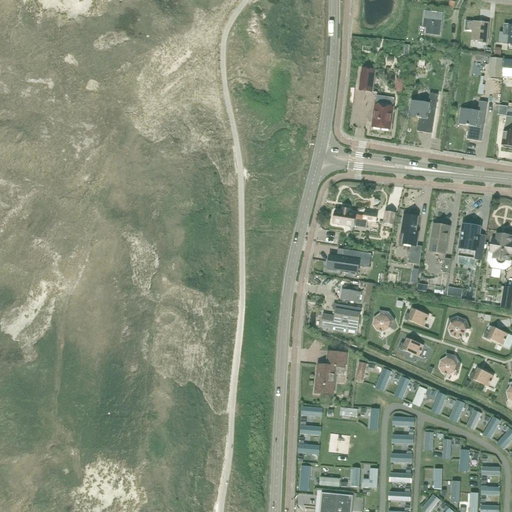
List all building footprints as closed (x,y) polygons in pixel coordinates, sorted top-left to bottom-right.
[(426,13),(426,12),(425,12),(423,28),(424,28),(424,27),(426,27),(425,34),(439,35),(440,29),(442,14),(441,13),(441,15),(426,13)] [(466,21),(465,31),(473,32),(472,40),(478,41),(478,42),(486,43),(488,24),(482,23),(482,20),(481,20),(481,23),(474,23),(474,22),(466,21)] [(500,33),(499,42),(508,43),(511,43),(511,25),(510,26),(509,26),(509,25),(509,26),(504,25),(504,34),(503,34),(500,33)] [(501,78),(502,59),(490,58),(488,77),(501,78)] [(511,60),(506,60),(504,59),(502,74),(511,74),(511,60)] [(372,92),(375,71),(362,69),(359,91),(372,92)] [(435,112),(438,95),(430,94),(428,104),(415,102),(414,108),(411,108),(410,117),(419,119),(417,132),(431,134),(434,116),(432,116),(433,112),(435,112)] [(375,105),(372,128),(390,130),(393,108),(392,107),(394,99),(377,96),(376,105),(375,105)] [(485,120),(487,103),(479,102),(477,112),(464,110),(463,116),(460,116),(459,125),(468,127),(466,140),(481,142),(484,124),(482,124),(483,120),(485,120)] [(498,115),(506,117),(508,107),(499,105),(498,115)] [(511,117),(506,117),(502,145),(504,145),(504,147),(508,148),(508,146),(511,146),(511,117)] [(349,215),(349,211),(342,209),(341,214),(335,213),(333,224),(342,225),(342,226),(344,227),(345,226),(354,227),(366,229),(367,221),(376,223),(377,215),(364,213),(363,221),(355,220),(355,216),(349,215)] [(393,225),(395,214),(386,212),(384,224),(393,225)] [(415,233),(418,218),(404,216),(402,228),(402,231),(405,232),(403,244),(411,245),(408,264),(419,265),(421,251),(415,250),(418,233),(415,233)] [(445,255),(450,227),(433,225),(429,252),(445,255)] [(478,240),(480,228),(463,225),(458,257),(482,260),(485,241),(478,240)] [(489,252),(487,262),(491,268),(504,270),(510,266),(510,265),(511,264),(511,261),(509,261),(509,260),(510,253),(511,253),(511,244),(511,245),(511,239),(511,237),(497,235),(496,241),(492,240),(491,252),(489,252)] [(330,256),(328,269),(330,270),(346,272),(345,277),(357,278),(358,267),(369,268),(371,254),(344,250),(343,258),(330,256)] [(449,274),(451,260),(445,259),(442,273),(449,274)] [(357,293),(358,288),(352,287),(351,292),(342,290),(341,300),(358,303),(360,293),(357,293)] [(462,290),(449,288),(448,296),(462,298),(462,290)] [(510,309),(511,295),(511,288),(504,288),(501,307),(510,309)] [(348,310),(349,308),(334,305),(333,314),(335,314),(335,318),(331,319),(326,316),(325,316),(323,315),(322,323),(321,327),(329,328),(329,330),(355,335),(359,310),(351,308),(350,310),(348,310)] [(426,322),(428,316),(411,309),(409,315),(407,314),(404,320),(411,323),(411,322),(424,327),(425,323),(426,323),(427,322),(426,322)] [(394,321),(389,313),(379,311),(379,312),(380,315),(374,319),(373,325),(377,331),(379,331),(379,333),(381,333),(381,332),(384,332),(389,328),(392,330),(392,331),(393,331),(394,321)] [(470,330),(466,321),(457,317),(448,320),(448,321),(449,321),(451,324),(449,330),(451,336),(457,339),(459,338),(460,339),(462,338),(461,337),(463,336),(466,330),(469,330),(470,330)] [(505,340),(508,335),(491,327),(488,332),(486,331),(483,338),(490,341),(490,340),(503,346),(504,342),(505,342),(506,340),(505,340)] [(421,351),(423,346),(406,339),(404,344),(401,343),(399,349),(406,353),(406,352),(418,357),(420,353),(421,353),(421,352),(421,351)] [(345,371),(346,354),(331,353),(329,366),(317,365),(315,394),(333,395),(336,370),(345,371)] [(461,365),(455,356),(446,354),(446,355),(446,358),(441,362),(439,368),(443,374),(445,375),(444,376),(446,376),(447,375),(449,375),(455,372),(457,374),(457,375),(458,375),(461,365)] [(367,364),(359,362),(354,381),(363,383),(367,364)] [(383,368),(375,388),(383,391),(391,372),(383,368)] [(493,377),(482,371),(477,368),(474,374),(472,373),(469,379),(475,383),(476,382),(488,388),(490,384),(491,382),(493,377)] [(410,380),(402,377),(394,396),(402,399),(410,380)] [(419,387),(412,404),(420,407),(427,391),(419,387)] [(448,394),(440,391),(432,410),(440,413),(448,394)] [(457,400),(449,419),(457,422),(465,403),(457,400)] [(322,408),(302,406),(301,415),(322,416),(322,408)] [(340,407),(339,415),(357,417),(357,409),(340,407)] [(371,409),(369,430),(377,431),(380,409),(371,409)] [(481,413),(473,410),(466,426),(474,430),(481,413)] [(413,426),(414,417),(393,416),(393,425),(413,426)] [(493,418),(483,435),(490,439),(500,422),(493,418)] [(301,425),(300,433),(318,435),(319,427),(301,425)] [(511,430),(510,429),(497,444),(503,450),(511,440),(511,430)] [(425,432),(424,450),(432,451),(433,433),(425,432)] [(393,435),(392,444),(413,444),(413,436),(393,435)] [(444,439),(442,459),(450,460),(451,440),(444,439)] [(319,446),(299,444),(298,453),(318,454),(319,446)] [(461,450),(459,471),(468,472),(469,450),(461,450)] [(412,463),(413,455),(391,454),(391,462),(412,463)] [(310,466),(301,465),(299,490),(308,491),(310,466)] [(499,475),(499,467),(482,467),(482,475),(499,475)] [(351,468),(350,486),(358,487),(359,468),(351,468)] [(363,479),(363,487),(377,488),(378,468),(370,468),(369,479),(363,479)] [(434,469),(434,489),(441,489),(442,469),(434,469)] [(390,474),(390,482),(411,483),(411,475),(390,474)] [(320,476),(319,485),(339,487),(340,478),(320,476)] [(452,482),(451,503),(459,503),(460,482),(452,482)] [(481,486),(481,495),(499,495),(499,486),(481,486)] [(410,501),(410,493),(390,492),(389,501),(410,501)] [(470,493),(469,511),(477,511),(478,493),(470,493)] [(352,497),(323,494),(320,511),(350,511),(351,506),(352,497)] [(433,494),(422,508),(426,511),(429,511),(439,500),(433,494)]
